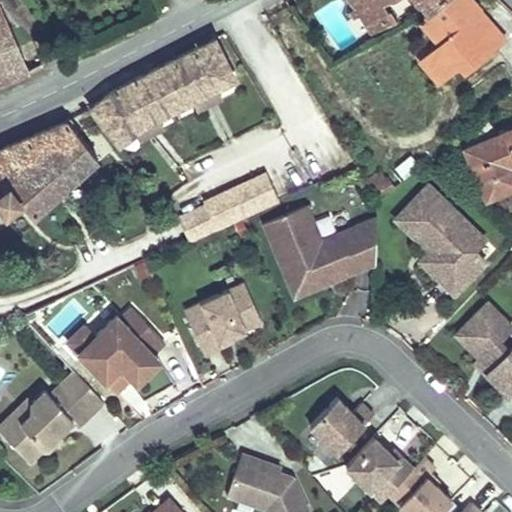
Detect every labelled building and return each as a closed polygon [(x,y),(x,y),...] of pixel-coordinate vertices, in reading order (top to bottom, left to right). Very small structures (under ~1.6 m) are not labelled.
[(352,0),(357,9),(361,16),(372,35),(385,27),(368,0),(352,0)] [(368,0),(385,27),(412,14),(418,21),(442,0),(368,0)] [(472,0),(442,0),(418,21),(437,43),(418,59),(438,82),(468,56),(474,63),(504,37),(472,0)] [(0,81),(28,70),(0,6),(0,81)] [(361,16),(357,9),(349,13),(354,21),(361,16)] [(205,92),(213,86),(191,51),(165,65),(188,102),(205,92)] [(113,95),(137,134),(154,123),(162,118),(139,80),(113,95)] [(262,91),(220,102),(228,132),(271,120),(262,91)] [(188,102),(171,113),(176,121),(210,100),(205,92),(188,102)] [(113,95),(88,111),(111,150),(120,144),(128,139),(137,134),(113,95)] [(20,143),(0,150),(0,200),(8,209),(21,199),(35,214),(95,154),(71,122),(20,143)] [(137,134),(128,139),(120,144),(125,153),(159,132),(154,123),(137,134)] [(503,166),(510,164),(511,163),(511,127),(465,146),(485,195),(511,185),(503,166)] [(511,184),(511,170),(510,164),(503,166),(511,185),(511,184)] [(276,200),(264,172),(205,200),(207,204),(180,216),(190,239),(276,200)] [(379,172),(364,181),(375,199),(390,190),(379,172)] [(433,246),(429,250),(448,268),(439,278),(454,292),(485,260),(474,249),(485,238),(428,183),(395,217),(424,245),(427,241),(433,246)] [(264,223),(291,286),(321,274),(319,268),(329,263),(332,270),(351,262),(376,261),(377,217),(321,240),(307,205),(264,223)] [(424,245),(429,250),(433,246),(427,241),(424,245)] [(295,295),(376,261),(351,262),(332,270),(329,263),(319,268),(321,274),(291,286),(295,295)] [(220,342),(233,336),(263,322),(244,282),(185,310),(206,354),(223,346),(220,342)] [(456,333),(479,356),(491,367),(486,372),(509,394),(511,390),(511,346),(509,349),(498,339),(511,325),(488,301),(456,333)] [(131,376),(154,354),(153,353),(165,342),(132,308),(121,318),(117,315),(95,336),(78,351),(105,380),(121,366),(131,376)] [(68,340),(78,351),(95,336),(84,325),(68,340)] [(235,340),(233,336),(220,342),(223,346),(235,340)] [(160,360),(154,354),(131,376),(136,382),(160,360)] [(475,360),(486,372),(491,367),(479,356),(475,360)] [(115,391),(131,376),(121,366),(105,380),(115,391)] [(44,445),(58,432),(72,419),(78,425),(104,401),(75,371),(50,394),(45,389),(32,401),(32,410),(6,435),(29,459),(44,445)] [(310,424),(338,450),(373,413),(361,402),(352,411),(337,396),(310,424)] [(0,422),(0,428),(6,435),(32,410),(32,401),(28,397),(0,422)] [(62,436),(58,432),(44,445),(48,449),(62,436)] [(381,499),(388,492),(413,466),(401,455),(397,458),(389,451),(373,435),(345,464),(381,499)] [(393,447),(389,451),(397,458),(401,455),(393,447)] [(255,464),(257,459),(240,453),(226,494),(264,508),(266,511),(304,511),(308,510),(292,477),(278,472),(255,464)] [(413,466),(388,492),(408,511),(439,511),(452,499),(435,483),(427,475),(430,472),(435,467),(423,456),(413,466)] [(280,468),(257,459),(255,464),(278,472),(280,468)] [(340,467),(327,483),(341,495),(354,478),(340,467)] [(439,480),(430,472),(427,475),(435,483),(439,480)] [(161,511),(172,503),(168,498),(152,511),(161,511)] [(161,511),(180,511),(172,503),(161,511)] [(479,511),(469,503),(460,511),(479,511)]
